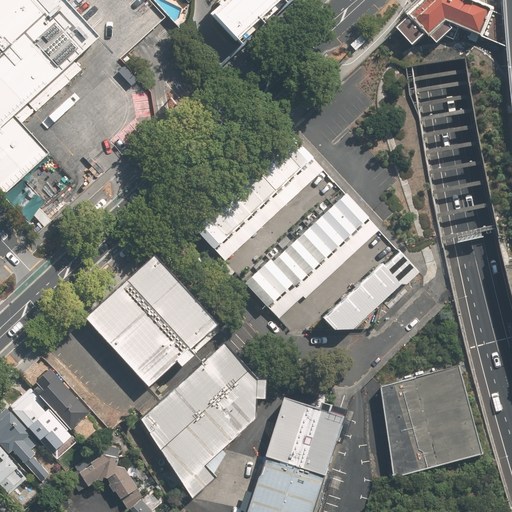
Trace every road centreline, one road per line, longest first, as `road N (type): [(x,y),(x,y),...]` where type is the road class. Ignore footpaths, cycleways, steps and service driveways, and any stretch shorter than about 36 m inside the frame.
road 1 (motorway): [(511,356),(477,228),(438,0)]
road 2 (secondary): [(142,193),(359,0)]
road 3 (residential): [(290,356),(142,193)]
road 4 (secondary): [(45,290),(142,193)]
